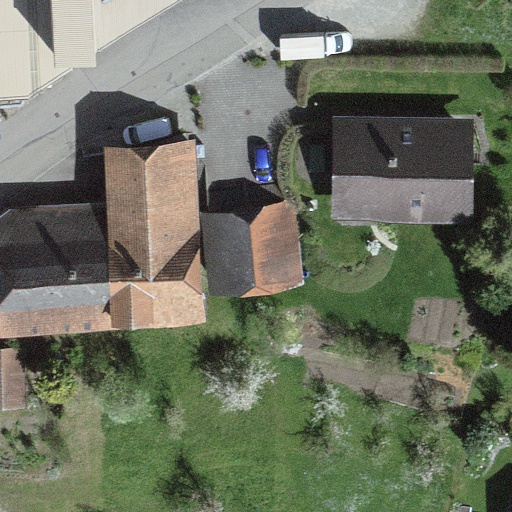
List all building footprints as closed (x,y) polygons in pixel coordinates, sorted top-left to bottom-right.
[(0,0),(0,88),(26,87),(69,59),(69,47),(95,46),(92,0),(0,0)] [(458,124),(347,123),(347,189),(377,189),(377,204),(457,204),(458,124)] [(117,219),(106,220),(116,301),(183,297),(177,206),(197,205),(193,147),(113,149),(117,219)] [(293,202),(284,187),(210,195),(212,220),(205,220),(210,275),(299,267),(293,202)] [(0,307),(116,301),(106,220),(5,226),(6,255),(0,255),(0,307)] [(0,348),(0,396),(19,397),(18,348),(0,348)]
